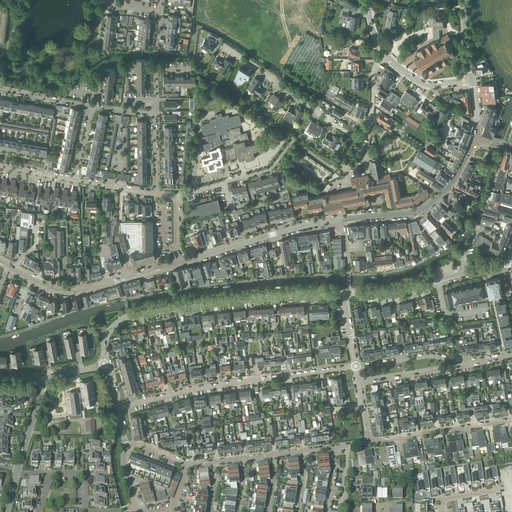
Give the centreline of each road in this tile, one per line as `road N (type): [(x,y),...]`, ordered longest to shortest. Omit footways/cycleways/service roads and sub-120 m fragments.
road 1 (unclassified): [(104,362),(104,340),(129,316),(346,293)]
road 2 (residential): [(356,366),(117,408)]
road 3 (tertiary): [(0,262),(58,290),(180,262)]
road 4 (tertiary): [(343,219),(423,208),(454,177),(474,136)]
road 5 (tertiary): [(180,262),(343,219)]
road 6 (residential): [(346,293),(391,292),(508,262)]
road 7 (residential): [(511,419),(368,441)]
road 8 (residential): [(173,198),(275,169),(290,145)]
